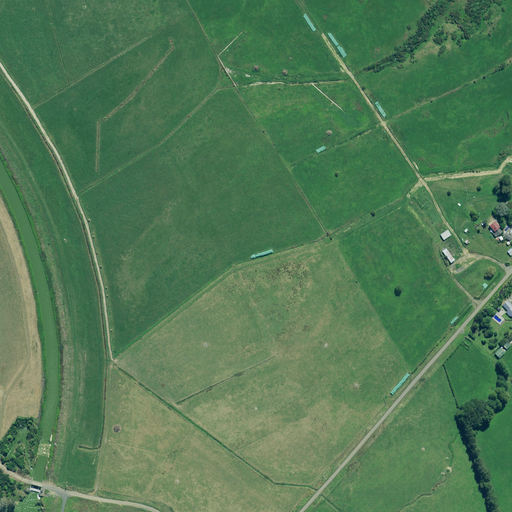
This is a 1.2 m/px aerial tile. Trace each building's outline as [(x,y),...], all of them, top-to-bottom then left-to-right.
[(500,228),(494,221),(489,226),(494,232),(492,233),(496,238),(502,232),(499,229),(500,228)] [(451,235),(448,230),(440,235),(444,240),(451,235)] [(455,260),(446,249),(442,252),(451,263),(455,260)] [(509,316),(511,317),(511,305),(508,301),(502,305),(508,311),(506,312),(509,316)] [(511,345),(506,341),(502,346),(507,350),(511,345)] [(505,353),(501,349),(495,354),(499,359),(505,353)]
